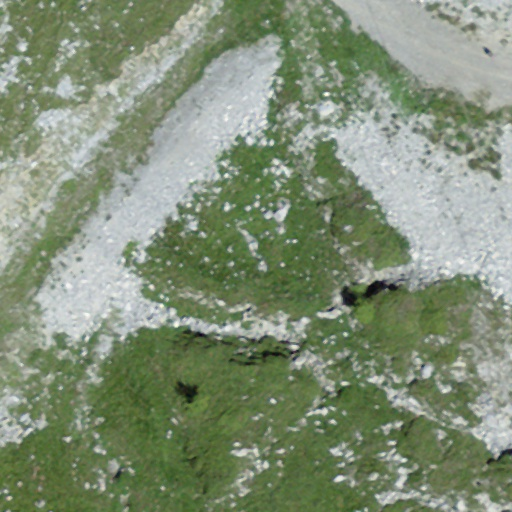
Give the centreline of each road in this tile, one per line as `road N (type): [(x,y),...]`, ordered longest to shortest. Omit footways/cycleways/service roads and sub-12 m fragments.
road 1 (track): [(253,0),(0,306)]
road 2 (track): [(364,0),(436,44),(511,70)]
